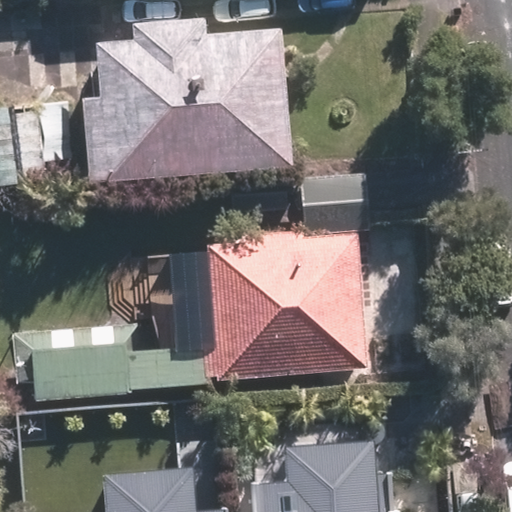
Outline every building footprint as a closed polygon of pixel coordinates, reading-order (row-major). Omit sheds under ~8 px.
[(186,36),(185,19),(111,24),(112,42),(75,44),(79,99),(66,100),(71,183),(275,169),(265,30),(186,36)] [(60,101),(0,105),(0,182),(36,179),(35,162),(65,161),(60,101)] [(294,233),(359,230),(356,173),(290,178),(294,233)] [(284,184),(227,186),(228,215),(285,213),(284,184)] [(288,236),(288,230),(223,234),(222,242),(187,244),(196,343),(112,351),(111,339),(115,339),(127,324),(126,319),(1,330),(6,381),(21,380),(22,401),(120,392),(119,389),(194,383),(193,376),(199,376),(199,382),(355,369),(343,232),(288,236)] [(381,511),(376,431),(281,438),(283,463),(255,465),(257,511),(381,511)] [(194,455),(103,463),(107,511),(230,511),(228,491),(198,494),(194,455)]
